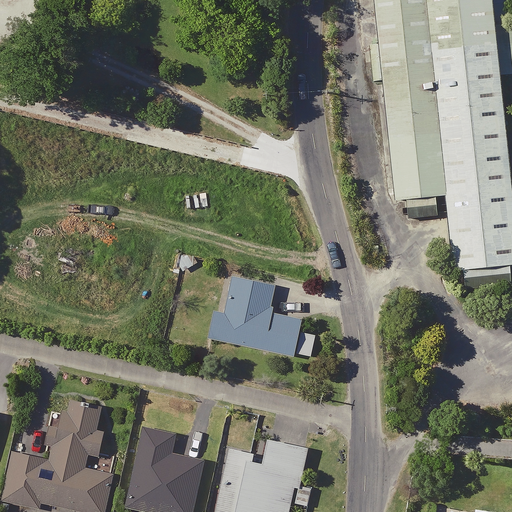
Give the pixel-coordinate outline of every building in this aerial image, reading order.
[(511,0),(373,0),(379,51),(373,52),(376,88),(386,87),(398,209),(410,208),(411,217),(450,213),(456,280),(467,279),(468,288),(511,283),(511,178),(502,78),(511,76),(511,0)] [(216,316),(210,345),(298,365),(307,323),(274,316),(279,295),(226,283),(219,317),(216,316)] [(107,511),(114,478),(99,475),(100,466),(115,469),(118,453),(104,450),(106,436),(101,435),(106,408),(70,401),(67,419),(59,418),(51,466),(13,459),(3,511),(107,511)] [(176,441),(146,434),(128,509),(141,511),(192,511),(203,467),(172,460),(176,441)] [(310,453),(271,444),(265,470),(253,467),(255,457),(232,452),(217,511),(291,511),(294,504),(309,508),(313,490),(302,487),(310,453)]
